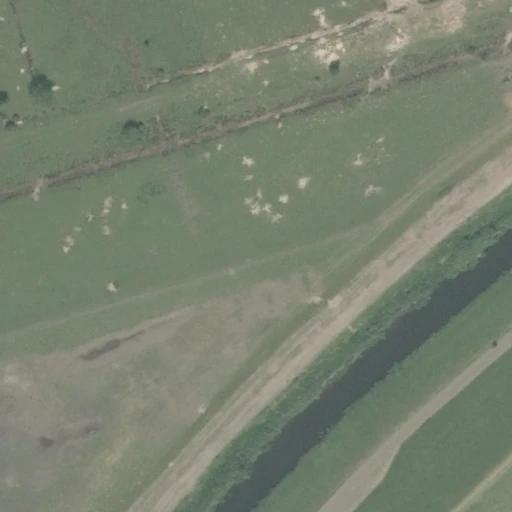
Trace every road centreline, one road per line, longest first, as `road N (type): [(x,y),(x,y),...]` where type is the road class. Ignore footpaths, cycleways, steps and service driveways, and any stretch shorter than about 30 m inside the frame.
road 1 (track): [(511,133),(445,177),(110,511)]
road 2 (track): [(511,328),(334,511)]
